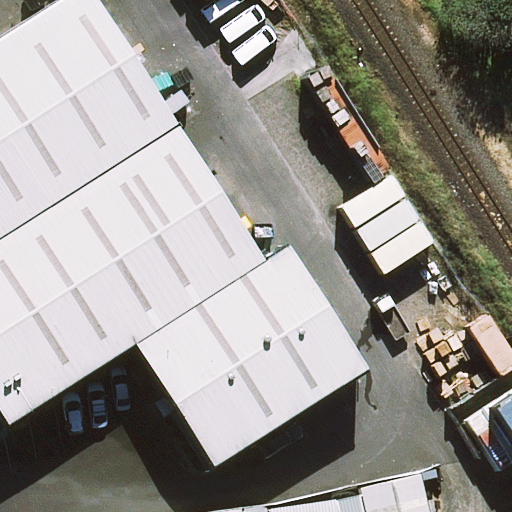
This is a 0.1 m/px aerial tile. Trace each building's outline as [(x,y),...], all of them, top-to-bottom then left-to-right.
[(0,210),(166,107),(98,0),(48,0),(0,30),(0,210)] [(196,0),(178,0),(183,8),(196,0)] [(318,68),(298,81),(363,183),(383,170),(318,68)] [(254,247),(166,107),(0,210),(0,404),(123,328),(254,247)] [(422,225),(389,176),(367,190),(400,240),(422,225)] [(254,247),(123,328),(198,447),(350,352),(276,233),(254,247)] [(511,361),(482,315),(461,328),(494,381),(511,369),(511,361)] [(419,511),(416,481),(350,488),(351,498),(230,511),(419,511)]
